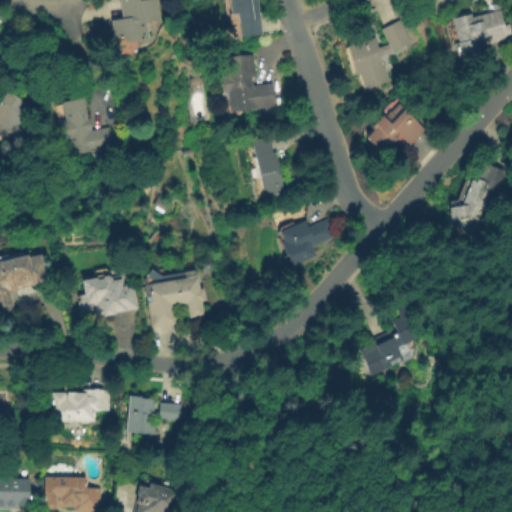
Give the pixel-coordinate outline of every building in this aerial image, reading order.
[(157,0),(161,20),(147,22),(150,39),(126,42),(125,37),(114,39),(111,20),(122,19),(119,0),(157,0)] [(257,0),(262,34),(240,37),(238,25),(232,26),(230,13),(228,0),(257,0)] [(508,40),(470,50),(472,59),(458,63),(453,44),(458,43),(451,19),(471,14),(472,18),(500,10),(504,25),(509,24),(511,34),(507,36),(508,40)] [(394,53),(380,56),(383,64),(384,63),(390,81),(364,89),(359,74),(354,76),(345,46),(375,37),(378,48),(388,45),(380,30),(399,20),(411,44),(393,51),(394,53)] [(272,83),(275,108),(256,110),(256,108),(229,112),(227,93),(223,94),(220,76),(224,76),(222,58),(253,55),(256,77),(251,77),(252,86),(272,83)] [(18,77),(23,58),(43,62),(39,82),(18,77)] [(0,97),(5,88),(31,105),(24,115),(24,122),(29,122),(29,137),(0,136),(0,97)] [(84,98),(90,130),(110,126),(114,147),(105,149),(107,157),(93,160),(92,151),(72,155),(69,141),(63,142),(59,120),(65,119),(62,102),(84,98)] [(364,138),(372,130),(369,128),(381,115),(383,117),(397,103),(424,130),(409,146),(404,141),(400,146),(396,142),(391,147),(390,146),(384,153),(378,148),(376,150),(364,138)] [(269,137),(272,153),(275,152),(285,195),(266,199),(264,190),(262,191),(251,141),(269,137)] [(457,221),(451,222),(448,207),(461,205),(470,180),(476,182),(483,163),(509,172),(501,192),(494,189),(483,217),(487,231),(460,237),(457,221)] [(327,218),(335,236),(312,246),(316,256),(290,267),(281,243),(283,242),(279,232),(305,221),(307,227),(327,218)] [(16,314),(0,317),(0,261),(28,255),(28,258),(41,255),(48,282),(10,292),(16,314)] [(76,296),(84,294),(81,280),(96,277),(97,280),(101,279),(103,276),(107,275),(111,278),(123,275),(125,285),(127,285),(128,289),(134,288),(138,309),(103,316),(103,314),(95,316),(94,311),(80,314),(76,296)] [(198,276),(200,289),(203,289),(205,300),(202,301),(204,316),(188,318),(186,305),(174,307),(176,324),(151,328),(147,303),(148,303),(147,298),(146,299),(144,286),(148,286),(148,284),(198,276)] [(409,315),(420,338),(407,344),(410,351),(401,355),(404,361),(371,376),(358,349),(373,342),(372,339),(394,328),(391,321),(400,317),(396,307),(413,299),(419,311),(409,315)] [(0,422),(0,389),(6,389),(7,399),(10,399),(11,412),(10,412),(11,421),(0,422)] [(51,421),(51,392),(65,392),(65,396),(66,396),(66,392),(82,392),(82,390),(109,390),(109,410),(99,410),(99,412),(93,411),(93,421),(90,421),(89,423),(81,423),(79,421),(71,421),(71,422),(60,422),(60,421),(51,421)] [(186,419),(180,419),(180,421),(153,419),(153,422),(157,422),(156,435),(126,432),(129,395),(141,396),(141,398),(155,400),(154,412),(159,412),(159,402),(183,404),(182,409),(187,410),(186,419)] [(46,511),(41,506),(42,501),(43,501),(44,476),(85,477),(85,488),(101,488),(100,511),(74,511),(75,508),(58,507),(53,511),(46,511)] [(0,478),(30,478),(30,507),(19,507),(19,510),(0,510),(0,478)] [(133,511),(138,495),(136,495),(138,486),(148,488),(150,483),(181,492),(175,511),(133,511)]
